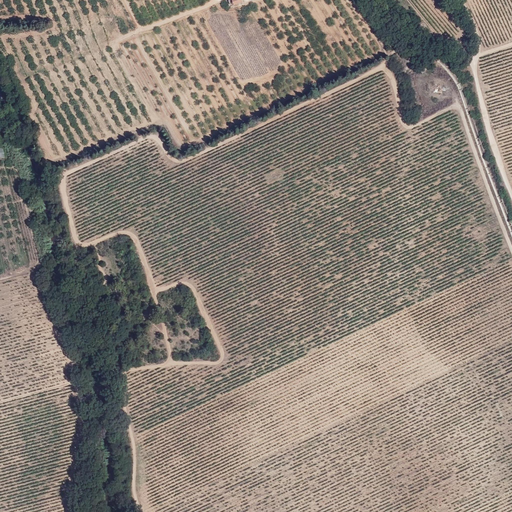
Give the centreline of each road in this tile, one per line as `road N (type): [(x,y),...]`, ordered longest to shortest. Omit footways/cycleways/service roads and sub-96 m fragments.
road 1 (track): [(382,68),(184,160),(151,135),(59,176),(76,246),(127,230),(150,288),(186,279),(221,351),(218,362),(123,369),(117,389),(138,511)]
road 2 (track): [(359,0),(392,55),(407,49),(474,59),(511,195)]
road 3 (track): [(511,255),(458,104),(408,128),(382,68)]
road 4 (track): [(72,511),(75,374),(35,269)]
